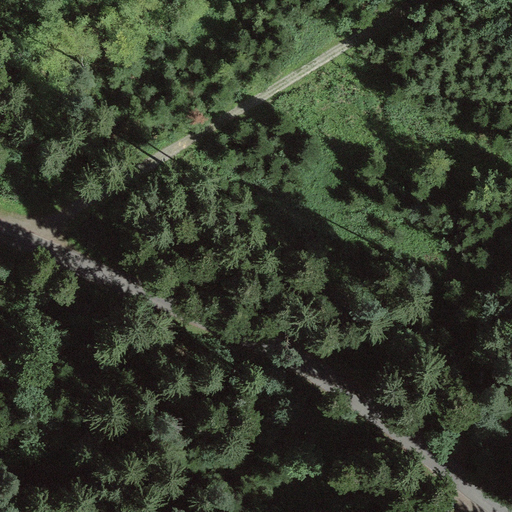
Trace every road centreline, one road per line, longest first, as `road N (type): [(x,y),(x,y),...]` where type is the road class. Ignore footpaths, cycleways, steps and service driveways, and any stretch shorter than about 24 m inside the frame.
road 1 (unclassified): [(499,511),(391,422),(0,223)]
road 2 (track): [(9,224),(399,23),(429,0)]
